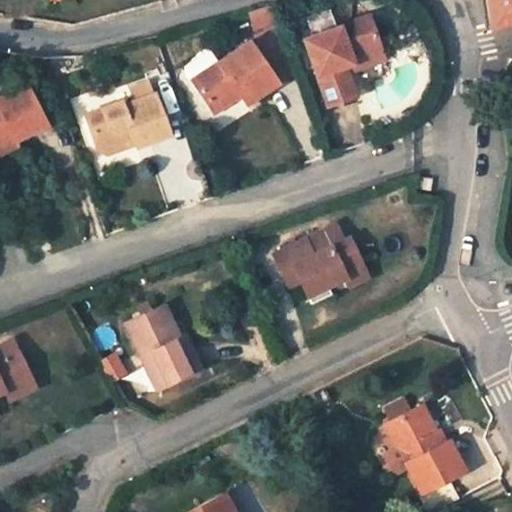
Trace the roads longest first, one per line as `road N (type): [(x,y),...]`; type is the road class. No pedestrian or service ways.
road 1 (residential): [(387,162),(0,299)]
road 2 (residential): [(449,297),(137,451)]
road 3 (unclassified): [(466,52),(443,270),(449,297)]
road 4 (residential): [(0,35),(103,36),(224,0)]
road 5 (residential): [(0,484),(97,435),(137,451)]
